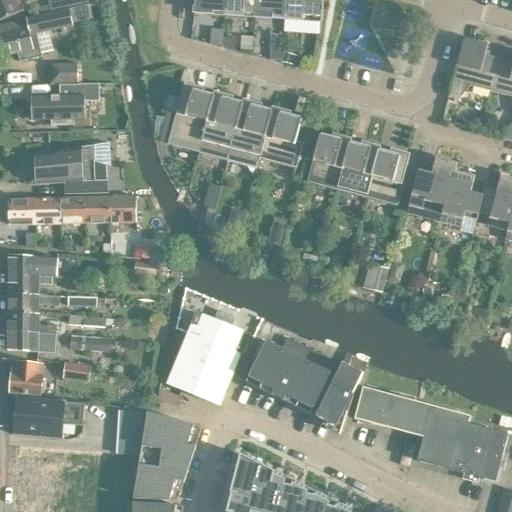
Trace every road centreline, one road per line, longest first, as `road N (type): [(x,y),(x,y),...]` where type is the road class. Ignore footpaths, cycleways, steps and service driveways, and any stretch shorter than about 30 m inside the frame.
road 1 (residential): [(419,110),(184,49),(171,40),(170,0)]
road 2 (unclassified): [(434,511),(228,409)]
